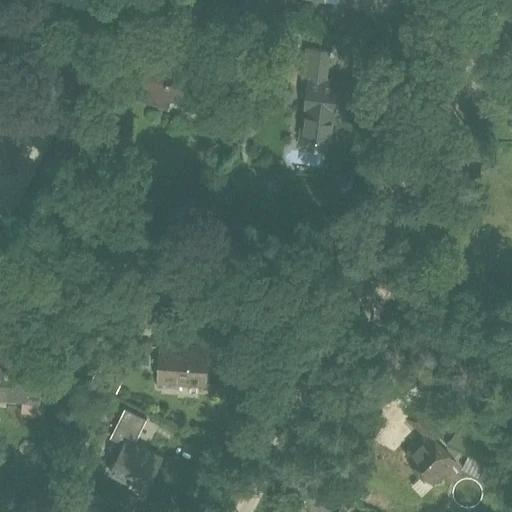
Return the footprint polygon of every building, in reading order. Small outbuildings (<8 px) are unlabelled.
[(226,0),(223,14),(236,17),(240,2),(231,0),(226,0)] [(326,0),(399,13),(401,0),(326,0)] [(195,49),(226,59),(234,36),(210,29),(214,18),(197,13),(193,25),(202,27),(195,49)] [(305,137),(329,140),(330,136),(334,136),(337,113),(350,115),(354,82),(326,78),(330,49),(308,46),(304,77),(309,77),(305,109),(312,110),(310,128),(307,128),(305,137)] [(171,98),(203,107),(215,67),(154,48),(139,97),(169,106),(171,98)] [(274,83),(296,86),(300,59),(278,55),(274,83)] [(0,153),(17,155),(21,94),(0,91),(0,153)] [(161,354),(159,384),(179,386),(179,383),(206,385),(208,346),(162,342),(161,345),(152,344),(152,342),(137,341),(137,344),(124,343),(123,360),(136,360),(136,363),(150,364),(151,354),(161,354)] [(21,414),(44,416),(46,401),(49,369),(27,367),(28,357),(8,356),(8,361),(0,360),(0,397),(23,399),(21,414)] [(102,369),(95,383),(103,387),(110,373),(102,369)] [(478,405),(466,417),(478,430),(490,419),(478,405)] [(111,471),(146,489),(162,457),(134,443),(147,418),(125,407),(111,436),(125,443),(111,471)] [(423,473),(431,482),(456,458),(455,457),(460,452),(447,443),(438,434),(440,432),(417,408),(407,417),(426,436),(406,456),(414,464),(412,466),(421,475),(423,473)] [(54,483),(49,493),(64,500),(69,490),(54,483)] [(30,510),(31,511),(35,511),(49,493),(43,490),(30,510)] [(24,511),(25,507),(2,502),(0,510),(0,511),(24,511)]
